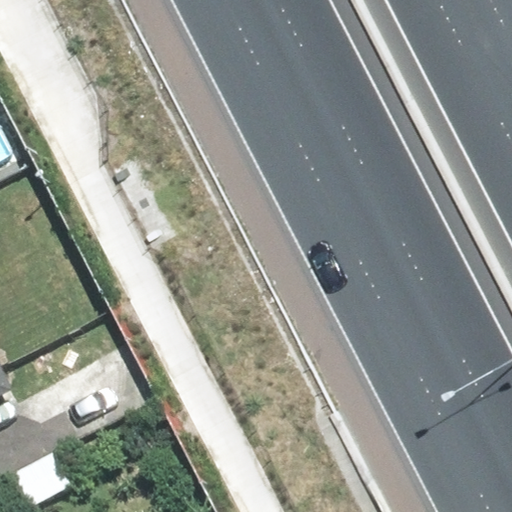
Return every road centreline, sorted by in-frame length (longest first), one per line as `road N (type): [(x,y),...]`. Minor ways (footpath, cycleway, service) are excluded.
road 1 (motorway): [(511,511),(248,0)]
road 2 (motorway): [(452,0),(511,114)]
